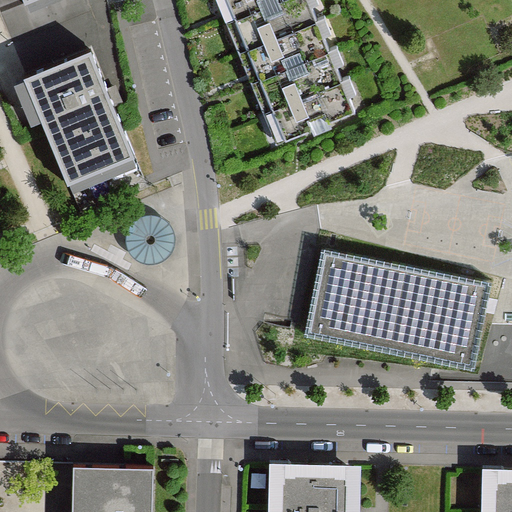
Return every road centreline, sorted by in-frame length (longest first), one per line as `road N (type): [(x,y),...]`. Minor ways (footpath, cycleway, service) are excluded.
road 1 (residential): [(167,0),(207,180),(208,348)]
road 2 (residential): [(212,421),(511,429)]
road 3 (residential): [(29,420),(212,421)]
